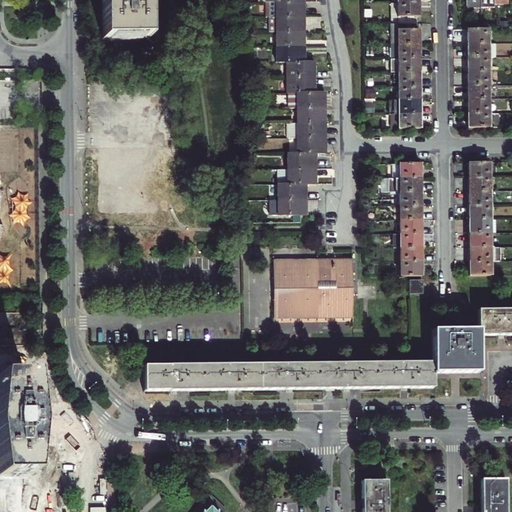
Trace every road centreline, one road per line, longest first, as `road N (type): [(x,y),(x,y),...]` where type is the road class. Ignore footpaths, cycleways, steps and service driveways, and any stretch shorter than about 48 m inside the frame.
road 1 (residential): [(68,323),(73,382),(123,430),(326,434)]
road 2 (residential): [(326,416),(140,415),(82,367),(68,323)]
road 3 (residential): [(66,54),(68,323)]
road 4 (residential): [(326,434),(511,431)]
road 5 (residential): [(511,414),(326,416)]
road 6 (residential): [(332,0),(345,146)]
road 7 (residential): [(442,0),(444,145)]
road 8 (residential): [(444,145),(445,273)]
